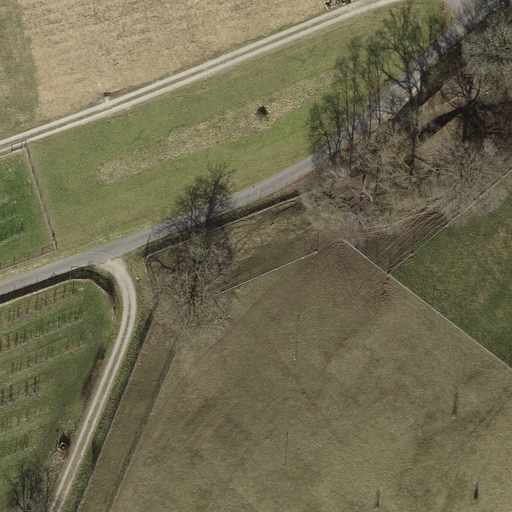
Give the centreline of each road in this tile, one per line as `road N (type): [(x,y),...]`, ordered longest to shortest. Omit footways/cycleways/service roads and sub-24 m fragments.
road 1 (track): [(55,511),(130,307),(109,250),(254,193),(334,150),(399,98),(483,0)]
road 2 (track): [(383,0),(0,147)]
